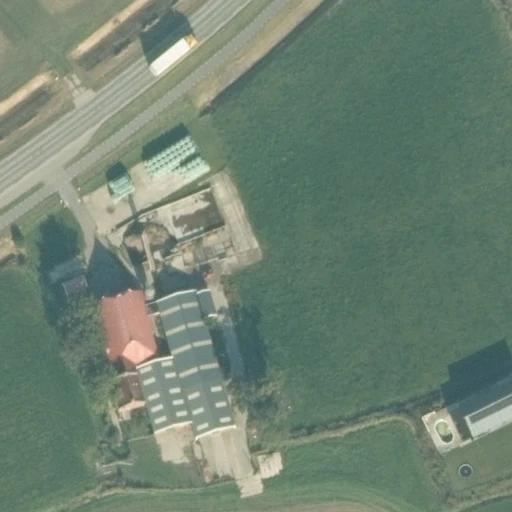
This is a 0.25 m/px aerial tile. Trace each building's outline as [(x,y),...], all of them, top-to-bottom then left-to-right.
[(168,276),(184,270),(179,255),(162,262),(168,276)] [(65,299),(86,292),(80,279),(60,288),(65,299)] [(191,425),(197,441),(235,430),(205,322),(218,318),(211,293),(198,297),(197,293),(144,308),(140,294),(87,309),(98,349),(97,349),(97,350),(96,350),(99,361),(105,359),(112,383),(108,384),(117,413),(143,406),(138,392),(139,391),(154,435),(191,425)] [(506,419),(493,394),(448,416),(461,441),(506,419)] [(445,448),(458,441),(445,413),(431,419),(445,448)]
